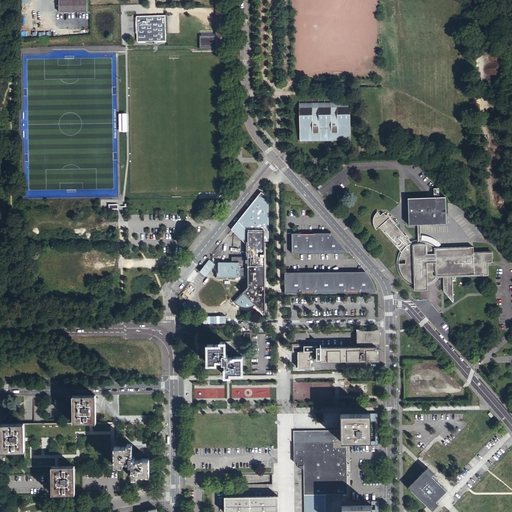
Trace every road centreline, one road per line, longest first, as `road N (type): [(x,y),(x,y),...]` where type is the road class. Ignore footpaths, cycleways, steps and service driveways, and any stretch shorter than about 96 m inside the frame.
road 1 (residential): [(389,323),(168,328)]
road 2 (unclassified): [(168,328),(172,286),(275,159)]
road 3 (tertiary): [(389,323),(391,511)]
road 4 (tertiary): [(275,159),(376,271),(388,303)]
road 5 (residential): [(388,303),(405,305),(511,425)]
road 6 (residential): [(173,384),(0,387)]
road 7 (tertiary): [(244,0),(247,119),(275,159)]
road 8 (tertiary): [(166,336),(143,328),(0,327)]
road 9 (track): [(485,189),(478,61)]
